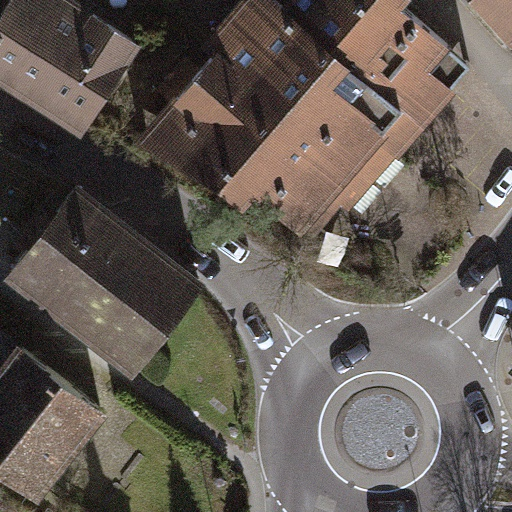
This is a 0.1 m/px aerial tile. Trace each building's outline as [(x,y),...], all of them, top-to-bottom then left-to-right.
[(138,29),(90,0),(0,0),(0,66),(84,117),(138,29)] [(426,0),(295,0),(293,4),(287,0),(247,0),(155,120),(259,200),(272,184),(318,219),(346,184),(362,196),(471,54),(417,12),(426,0)] [(511,0),(475,0),(511,44),(511,0)] [(192,271),(67,178),(0,268),(0,269),(124,362),(192,271)] [(126,410),(14,324),(0,342),(0,465),(53,505),(126,410)]
